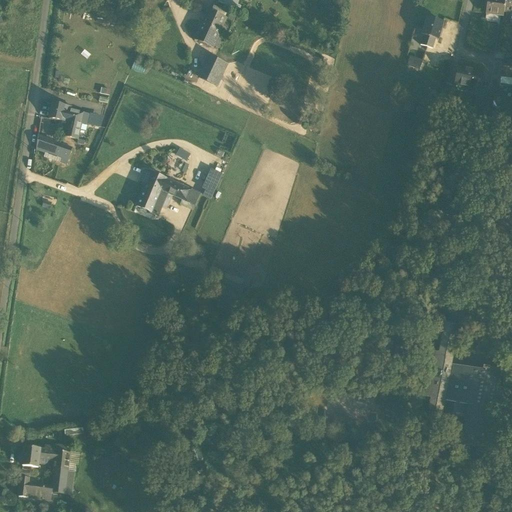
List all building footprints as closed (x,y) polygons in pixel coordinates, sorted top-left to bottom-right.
[(219,0),(218,3),(235,9),(239,0),(219,0)] [(503,16),(504,12),(505,0),(487,0),(486,14),(503,16)] [(195,40),(213,48),(213,47),(218,38),(226,20),(208,11),(195,40)] [(485,20),(503,22),(503,16),(486,14),(485,20)] [(422,35),(424,36),(435,39),(438,40),(442,23),(427,19),(422,35)] [(432,49),(435,39),(424,36),(421,46),(432,49)] [(218,38),(213,47),(221,50),(225,41),(218,38)] [(215,74),(218,75),(223,64),(208,57),(203,68),(215,74)] [(408,66),(418,69),(420,61),(410,58),(408,66)] [(500,77),(511,79),(511,64),(502,63),(500,77)] [(227,66),(223,64),(218,75),(215,74),(212,80),(215,82),(200,75),(198,79),(217,88),(227,66)] [(200,75),(215,82),(212,80),(215,74),(203,68),(200,75)] [(455,86),(473,90),(477,73),(458,70),(455,86)] [(511,86),(511,79),(500,77),(499,85),(511,86)] [(111,90),(101,88),(100,93),(100,95),(109,96),(111,90)] [(66,123),(68,124),(71,112),(71,109),(53,105),(50,120),(66,123)] [(64,137),(78,140),(81,124),(88,125),(90,116),(71,112),(68,124),(66,123),(64,137)] [(90,114),(90,116),(88,125),(101,128),(103,119),(98,116),(90,114)] [(66,164),(69,158),(51,151),(54,143),(38,137),(35,153),(66,164)] [(72,149),(54,143),(51,151),(69,158),(72,149)] [(189,155),(179,149),(175,156),(186,162),(189,155)] [(139,184),(144,187),(150,173),(145,171),(139,184)] [(205,190),(214,194),(222,176),(211,171),(203,189),(205,190)] [(136,206),(153,214),(162,192),(167,194),(172,196),(175,197),(180,186),(150,173),(144,187),(136,206)] [(182,200),(194,206),(199,194),(180,186),(175,197),(182,200)] [(211,200),(214,194),(205,190),(203,196),(211,200)] [(161,207),(167,194),(162,192),(153,214),(157,216),(161,207)] [(167,209),(172,196),(167,194),(161,207),(167,209)] [(192,211),(194,206),(182,200),(180,206),(192,211)] [(42,207),(49,209),(51,204),(44,201),(42,207)] [(240,301),(243,287),(248,288),(251,279),(245,277),(243,285),(229,281),(222,308),(239,312),(242,301),(240,301)] [(459,323),(463,324),(467,304),(454,302),(450,321),(459,323)] [(476,455),(488,457),(496,412),(511,415),(511,407),(511,392),(500,391),(503,374),(483,371),(483,373),(461,369),(451,367),(459,328),(458,328),(449,326),(445,326),(439,356),(433,355),(425,396),(431,398),(429,410),(443,413),(445,401),(468,406),(460,447),(476,450),(476,455)] [(22,467),(39,469),(40,460),(41,451),(24,449),(22,467)] [(40,460),(52,461),(55,461),(56,453),(41,451),(40,460)] [(54,464),(54,470),(68,471),(69,454),(56,453),(55,461),(54,464)] [(76,455),(69,454),(68,471),(65,495),(72,495),(76,455)] [(98,460),(100,480),(113,479),(113,471),(117,471),(115,458),(98,460)] [(65,495),(68,471),(54,470),(51,491),(51,493),(52,493),(65,495)] [(18,497),(28,499),(29,488),(30,479),(21,478),(18,497)] [(51,491),(29,488),(28,499),(51,501),(52,493),(51,493),(51,491)]
